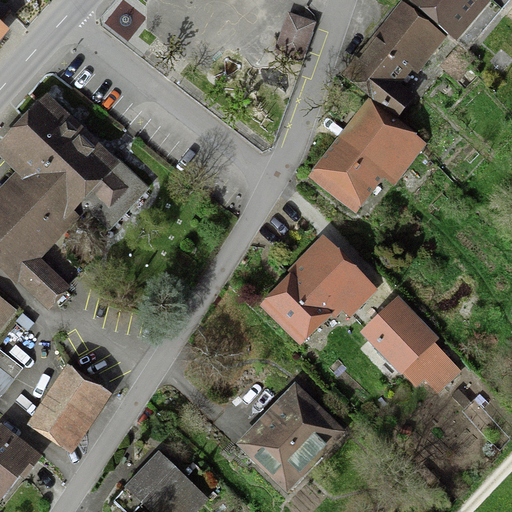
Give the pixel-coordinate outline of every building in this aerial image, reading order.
[(412,0),(410,3),(466,51),(501,9),(490,0),(412,0)] [(490,0),(501,9),(508,0),(490,0)] [(443,40),(405,9),(348,79),(395,117),(409,100),(395,89),(398,85),(393,81),(408,62),(418,70),(443,40)] [(313,24),(289,16),(277,51),(300,59),(313,24)] [(458,48),(441,69),(465,89),(477,77),(469,70),(475,63),(458,48)] [(25,249),(65,207),(78,219),(90,208),(101,218),(136,182),(105,153),(99,159),(47,108),(5,152),(35,178),(0,215),(0,260),(48,307),(66,288),(25,249)] [(377,109),(319,183),(348,205),(375,170),(393,184),(423,144),(377,109)] [(351,311),(370,291),(329,250),(299,281),(297,280),(270,307),(299,336),(337,297),(351,311)] [(0,326),(12,311),(0,301),(0,326)] [(456,373),(393,307),(368,332),(430,397),(456,373)] [(0,401),(23,374),(0,355),(0,401)] [(62,443),(96,391),(71,374),(36,426),(62,443)] [(295,390),(242,445),(286,488),(339,432),(295,390)] [(0,496),(20,472),(24,475),(37,458),(1,429),(0,430),(0,496)] [(183,511),(201,494),(158,454),(113,502),(123,511),(135,511),(143,504),(151,511),(174,511),(176,511),(183,511)]
